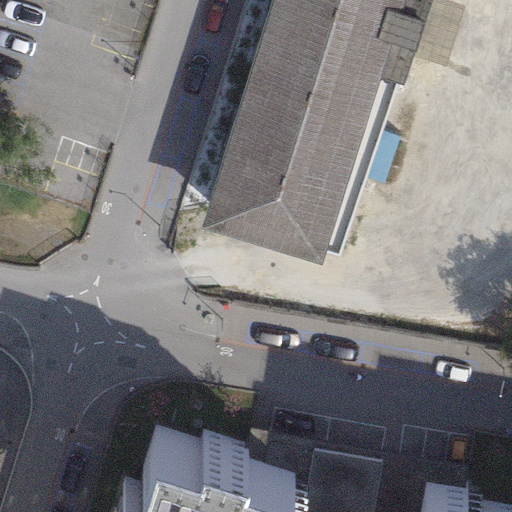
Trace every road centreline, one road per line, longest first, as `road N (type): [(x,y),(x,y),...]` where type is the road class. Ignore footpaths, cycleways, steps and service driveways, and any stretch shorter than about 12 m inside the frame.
road 1 (residential): [(83,306),(154,348),(511,412)]
road 2 (residential): [(83,306),(186,0)]
road 3 (residential): [(19,511),(83,306)]
